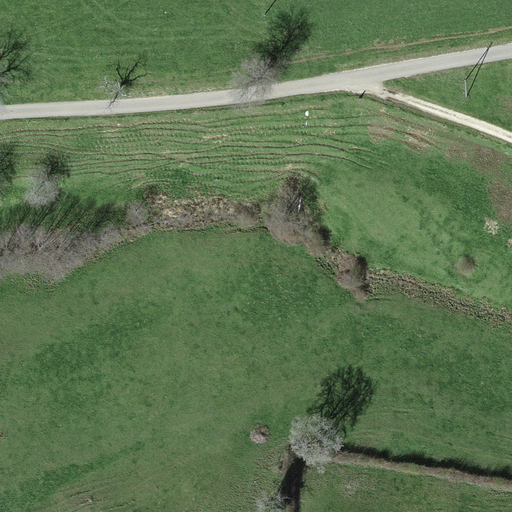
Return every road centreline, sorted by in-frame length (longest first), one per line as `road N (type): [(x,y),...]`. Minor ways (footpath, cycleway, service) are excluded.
road 1 (track): [(0,112),(128,104),(511,50)]
road 2 (trunk): [(323,0),(511,355)]
road 3 (track): [(511,137),(346,77)]
